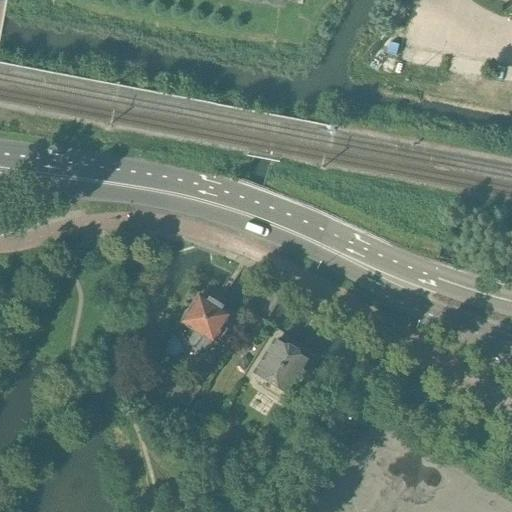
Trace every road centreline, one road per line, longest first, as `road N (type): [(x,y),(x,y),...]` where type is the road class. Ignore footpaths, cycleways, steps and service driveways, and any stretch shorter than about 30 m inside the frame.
road 1 (secondary): [(13,171),(171,192),(244,211),(377,273)]
road 2 (secondary): [(377,273),(398,298),(511,343)]
road 3 (secondary): [(511,308),(377,273)]
